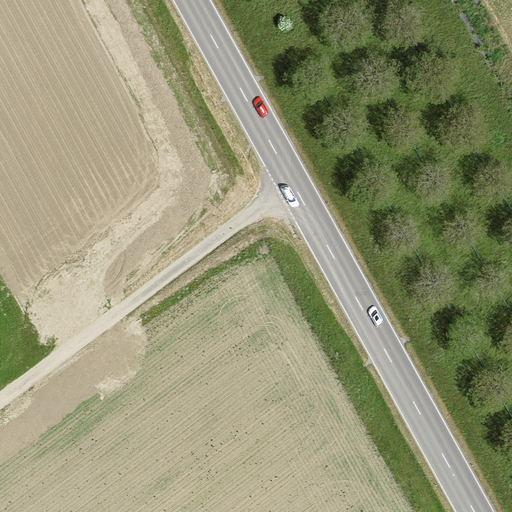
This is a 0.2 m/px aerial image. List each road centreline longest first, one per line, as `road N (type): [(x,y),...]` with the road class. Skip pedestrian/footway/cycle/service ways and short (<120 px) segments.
road 1 (secondary): [(476,511),(192,0)]
road 2 (track): [(0,401),(294,184)]
